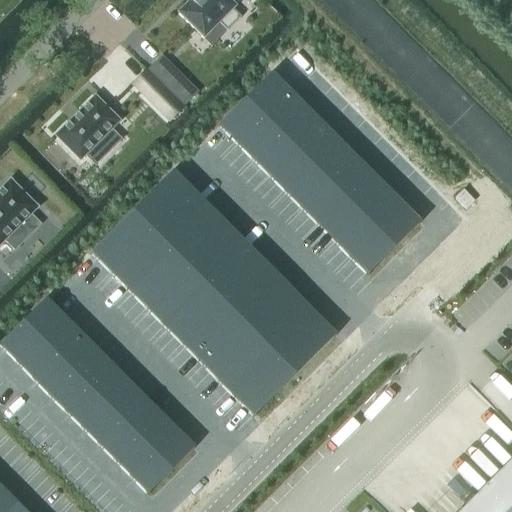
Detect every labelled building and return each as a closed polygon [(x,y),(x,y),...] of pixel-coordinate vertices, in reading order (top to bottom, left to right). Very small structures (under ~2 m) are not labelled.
[(192,0),(178,15),(203,40),(218,24),(226,32),(240,18),(232,10),(234,9),(233,8),(241,0),(192,0)] [(161,58),(148,71),(160,83),(173,70),(161,58)] [(148,71),(131,88),(167,124),(175,116),(184,107),(173,96),(160,83),(148,71)] [(268,74),(216,126),(363,273),(415,221),(268,74)] [(186,83),(173,96),(184,107),(193,98),(197,94),(186,83)] [(94,98),(55,137),(79,162),(85,156),(95,166),(107,153),(98,143),(119,123),(94,98)] [(170,172),(88,253),(249,414),(330,333),(170,172)] [(0,245),(4,241),(30,216),(37,209),(9,181),(0,190),(0,245)] [(463,192),(455,199),(465,210),(473,202),(463,192)] [(42,299),(0,341),(0,348),(143,492),(189,446),(42,299)] [(511,511),(511,460),(459,511),(511,511)] [(24,511),(0,487),(0,511),(24,511)]
